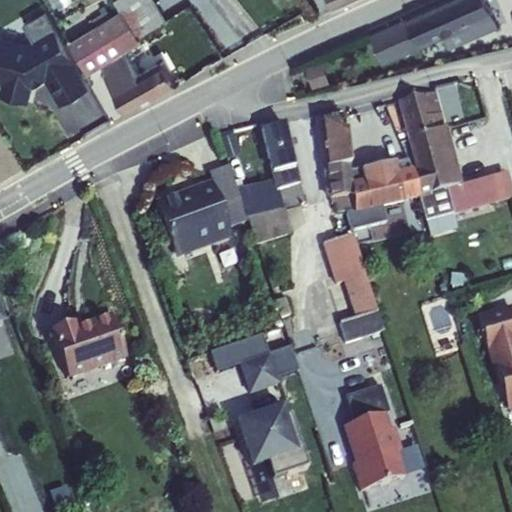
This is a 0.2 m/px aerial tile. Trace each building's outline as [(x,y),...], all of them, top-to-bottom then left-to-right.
[(441,0),(372,33),(385,60),(449,29),(456,42),(475,33),(478,38),(484,35),(482,30),(488,26),(483,15),(491,11),(485,0),(441,0)] [(90,82),(45,5),(23,18),(34,37),(24,42),(0,35),(0,70),(7,72),(3,89),(26,95),(30,79),(47,69),(63,97),(90,82)] [(138,42),(120,13),(72,41),(91,71),(103,64),(127,107),(177,80),(163,56),(138,69),(127,49),(138,42)] [(142,30),(153,50),(169,40),(158,21),(142,30)] [(317,81),(331,77),(326,59),(311,63),(317,81)] [(437,95),(395,104),(398,116),(401,115),(407,137),(429,132),(430,136),(442,133),(441,129),(445,128),(437,95)] [(344,215),(354,213),(343,117),(321,120),(332,216),(344,215)] [(264,131),(277,184),(279,190),(299,186),(289,138),(286,126),(264,131)] [(424,197),(431,224),(501,204),(494,179),(462,187),(445,128),(441,129),(442,133),(430,136),(429,132),(407,137),(417,171),(411,172),(419,198),(424,197)] [(222,137),(231,165),(244,161),(235,134),(222,137)] [(406,161),(368,171),(370,184),(355,188),(358,213),(354,213),(344,215),(351,235),(385,225),(380,209),(419,198),(411,172),(406,161)] [(187,198),(160,207),(176,256),(211,245),(213,250),(235,243),(231,232),(251,225),(249,219),(240,194),(233,171),(213,177),(218,193),(188,203),(187,198)] [(368,171),(353,176),(355,188),(370,184),(368,171)] [(240,194),(249,219),(284,210),(282,204),(279,190),(277,184),(240,194)] [(303,199),(299,186),(279,190),(282,204),(303,199)] [(284,210),(288,227),(307,222),(303,199),(282,204),(284,210)] [(251,225),(257,242),(290,234),(288,227),(284,210),(249,219),(251,225)] [(323,248),(331,274),(360,264),(351,237),(323,248)] [(347,352),(385,340),(360,264),(331,274),(337,291),(344,289),(357,327),(341,333),(347,352)] [(511,314),(511,311),(477,321),(485,350),(488,349),(504,405),(511,409),(511,314)] [(123,369),(109,329),(73,341),(71,334),(47,343),(64,390),(123,369)] [(281,386),(272,357),(243,367),(253,396),(281,386)] [(354,433),(346,436),(352,457),(355,460),(359,472),(353,474),(361,501),(405,487),(397,462),(402,460),(395,438),(390,440),(385,424),(390,422),(382,395),(346,406),(354,433)] [(271,416),(236,429),(252,474),(268,469),(274,486),(309,473),(291,421),(275,426),(271,416)]
